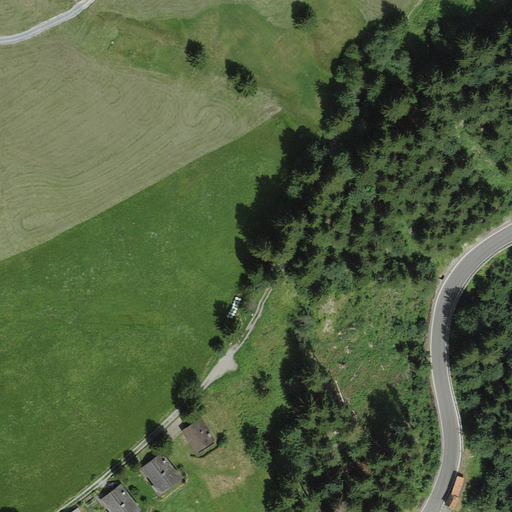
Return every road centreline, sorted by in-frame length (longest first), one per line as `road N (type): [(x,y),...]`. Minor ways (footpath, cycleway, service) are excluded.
road 1 (track): [(225,356),(389,38),(423,0)]
road 2 (tertiary): [(432,511),(452,456),(439,364),(442,310),(475,257),(511,233)]
road 3 (unclassified): [(57,511),(103,482),(225,356)]
